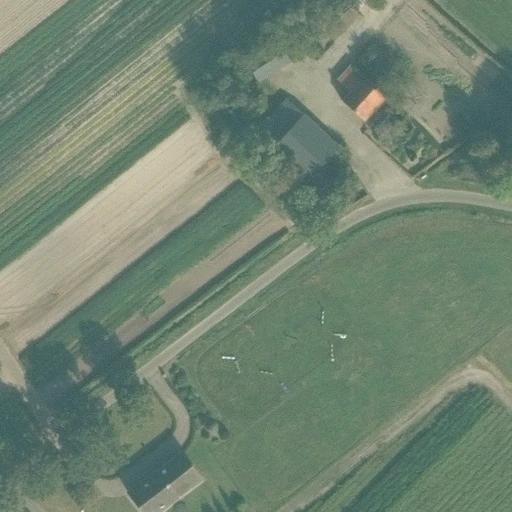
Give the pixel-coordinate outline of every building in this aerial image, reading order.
[(370,7),(361,0),(344,0),(300,47),(317,63),(370,7)] [(247,65),(259,83),(299,57),(286,39),(247,65)] [(374,55),(379,67),(396,60),(391,48),(374,55)] [(319,63),(308,75),(323,91),(335,80),(319,63)] [(385,97),(370,84),(350,66),(337,81),(350,93),(342,103),(348,108),(363,121),(385,97)] [(338,148),(323,135),(302,115),(302,116),(286,101),(254,135),(305,183),(338,148)] [(158,511),(200,481),(192,470),(180,454),(156,473),(155,472),(128,493),(142,511),(158,511)] [(5,511),(25,511),(18,502),(5,511)]
